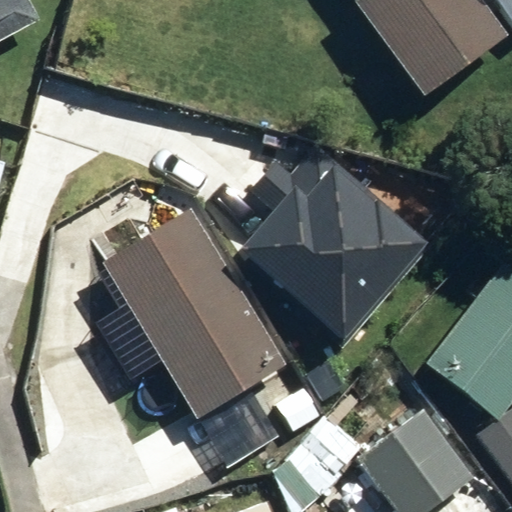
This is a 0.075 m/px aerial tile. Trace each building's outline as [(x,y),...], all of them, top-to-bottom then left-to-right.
[(0,0),(0,34),(29,19),(18,0),(0,0)] [(341,0),(338,2),(407,97),(493,35),(468,0),(341,0)] [(511,0),(483,0),(508,35),(511,31),(511,0)] [(16,64),(42,70),(50,32),(24,26),(16,64)] [(164,123),(62,96),(41,177),(143,204),(164,123)] [(234,252),(342,344),(427,244),(315,149),(292,176),(273,160),(247,191),(270,210),(234,252)] [(102,267),(197,420),(249,387),(287,364),(193,211),(102,267)] [(413,365),(483,421),(511,384),(511,275),(495,263),(413,365)] [(227,468),(279,435),(249,387),(197,420),(212,444),(227,468)] [(465,435),(511,498),(511,411),(507,405),(465,435)] [(395,511),(425,511),(473,479),(426,412),(358,459),(395,511)] [(276,511),(296,511),(301,506),(307,511),(308,511),(360,451),(317,415),(265,476),(276,511)] [(261,511),(257,503),(235,511),(202,511),(198,500),(170,511),(167,506),(151,511),(261,511)]
